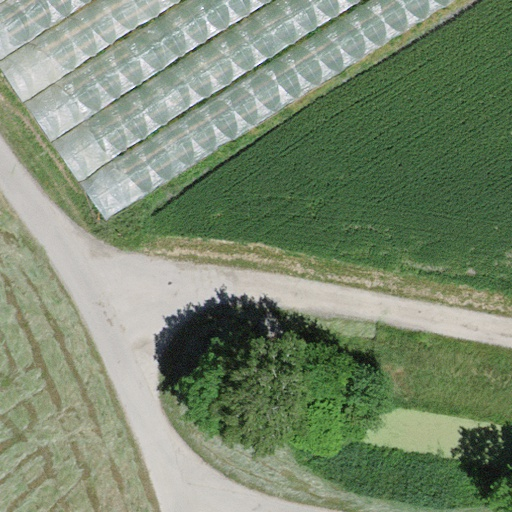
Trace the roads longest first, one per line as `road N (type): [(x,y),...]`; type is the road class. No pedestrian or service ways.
road 1 (track): [(83,272),(511,348)]
road 2 (track): [(177,503),(83,272),(0,151)]
